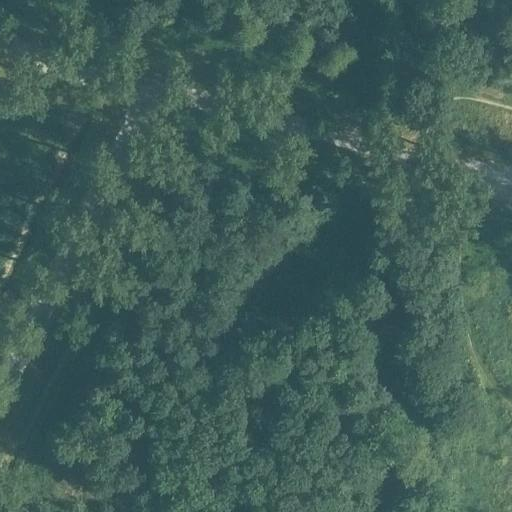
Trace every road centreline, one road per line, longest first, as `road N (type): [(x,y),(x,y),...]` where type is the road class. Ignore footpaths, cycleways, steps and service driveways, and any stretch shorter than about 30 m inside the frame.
road 1 (unclassified): [(511,191),(149,90)]
road 2 (unclassified): [(0,389),(149,90)]
road 3 (unclassified): [(149,90),(0,47)]
